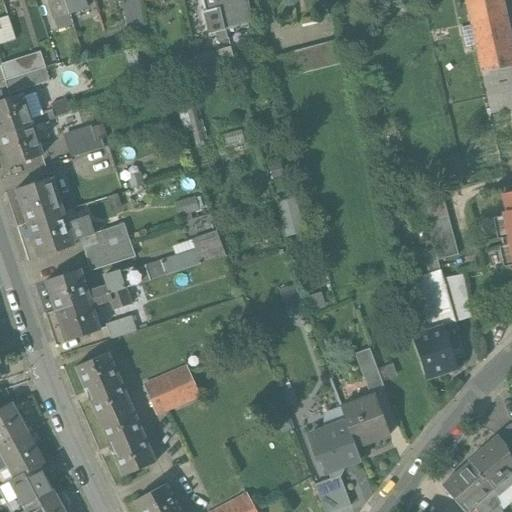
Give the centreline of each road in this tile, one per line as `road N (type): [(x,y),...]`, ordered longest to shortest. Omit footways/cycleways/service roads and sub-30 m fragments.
road 1 (residential): [(0,222),(49,371),(117,511)]
road 2 (residential): [(388,511),(469,397),(511,352)]
